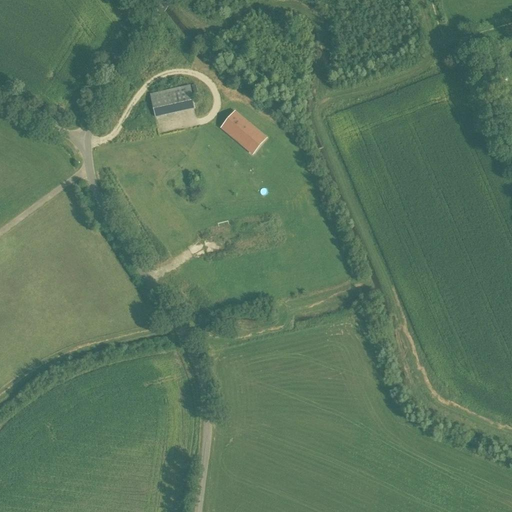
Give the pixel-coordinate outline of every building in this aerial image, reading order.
[(156,118),(195,109),(190,86),(151,94),(156,118)] [(247,135),(222,115),(209,131),(235,151),(247,135)] [(181,168),(194,165),(188,129),(175,131),(181,168)] [(133,166),(170,162),(169,154),(177,153),(175,135),(129,142),(133,166)] [(170,254),(196,243),(169,180),(154,187),(172,230),(162,234),(170,254)] [(273,266),(283,264),(280,250),(270,252),(273,266)]
